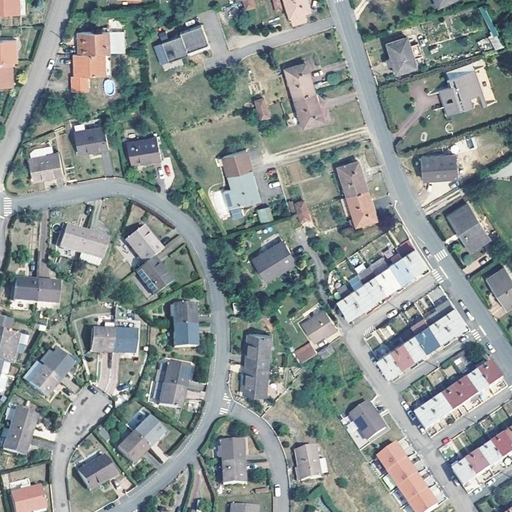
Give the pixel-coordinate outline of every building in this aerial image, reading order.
[(21,2),(21,0),(0,0),(0,14),(17,14),(17,2),(21,2)] [(254,0),(247,0),(246,0),(249,10),(256,7),(254,0)] [(278,0),(272,0),(275,9),(281,8),(278,0)] [(312,11),(308,0),(286,0),(295,25),(308,22),(306,13),(312,11)] [(183,38),(163,45),(170,64),(191,56),(190,54),(211,46),(204,27),(182,35),(183,38)] [(77,55),(105,54),(125,53),(124,31),(109,32),(110,45),(106,45),(105,32),(80,33),(81,46),(77,47),(77,55)] [(408,40),(387,45),(391,59),(387,61),(388,67),(393,65),(396,75),(416,69),(408,40)] [(0,63),(14,63),(18,62),(18,54),(15,54),(14,41),(0,41),(0,63)] [(71,78),(71,92),(71,94),(76,93),(88,93),(88,77),(102,76),(102,63),(105,63),(105,54),(77,55),(73,56),(73,65),(76,65),(76,78),(73,78),(71,78)] [(482,59),(472,63),(474,69),(484,65),(482,59)] [(14,74),(14,63),(0,63),(0,87),(11,87),(10,74),(14,74)] [(297,100),(317,93),(308,64),(288,70),(297,100)] [(448,118),(475,109),(472,101),(484,96),(479,82),(475,73),(472,74),(450,82),(453,90),(440,95),(448,118)] [(326,122),(317,93),(297,100),(306,128),(326,122)] [(259,102),(262,111),(269,109),(266,99),(259,102)] [(269,109),(262,111),(264,119),(272,117),(269,109)] [(112,147),(107,125),(77,132),(82,154),(112,147)] [(165,157),(160,134),(129,141),(134,163),(165,157)] [(49,154),(46,141),(36,142),(32,151),(34,157),(32,157),(35,181),(66,174),(62,151),(49,154)] [(227,166),(230,177),(251,171),(253,170),(248,151),(225,157),(227,166)] [(458,158),(424,160),(424,182),(458,181),(458,158)] [(340,168),(350,197),(369,191),(360,163),(340,168)] [(259,200),(251,171),(230,177),(233,189),(225,191),(230,209),(238,207),(259,200)] [(369,191),(350,197),(359,226),(378,220),(369,191)] [(298,204),(301,213),(308,210),(306,202),(298,204)] [(473,248),(490,237),(468,206),(450,218),(463,239),(466,237),(473,248)] [(260,223),(273,220),(270,207),(257,210),(260,223)] [(308,210),(301,213),(304,222),(311,220),(308,210)] [(145,265),(155,257),(164,251),(145,225),(127,240),(145,265)] [(62,247),(81,254),(89,232),(69,226),(62,247)] [(89,232),(81,254),(79,261),(101,268),(110,239),(89,232)] [(490,237),(473,248),(466,237),(463,239),(473,253),(492,240),(490,237)] [(296,257),(283,239),(253,259),(266,280),(282,270),(280,267),(296,257)] [(418,250),(412,241),(398,250),(401,253),(405,259),(418,250)] [(418,250),(405,259),(415,274),(428,266),(418,250)] [(392,268),(402,283),(404,282),(415,274),(405,259),(401,253),(391,260),(395,265),(392,268)] [(173,282),(155,257),(145,265),(137,271),(156,296),(173,282)] [(297,260),(296,257),(280,267),(282,270),(297,260)] [(360,276),(366,285),(376,300),(389,292),(379,276),(373,267),(360,276)] [(402,283),(392,268),(379,276),(389,292),(402,283)] [(509,311),(511,308),(511,279),(506,270),(490,281),(509,311)] [(366,285),(360,276),(347,284),(348,286),(353,294),(366,285)] [(14,301),(36,303),(39,282),(39,280),(17,278),(14,301)] [(39,282),(36,303),(57,306),(60,283),(39,280),(39,282)] [(366,285),(353,294),(363,309),(376,300),(366,285)] [(363,309),(353,294),(348,286),(341,290),(347,298),(340,302),(351,318),(354,315),(357,314),(363,309)] [(439,311),(455,333),(468,325),(451,300),(438,308),(439,311)] [(246,310),(246,301),(235,301),(236,311),(240,310),(246,310)] [(175,326),(198,325),(197,304),(174,305),(175,326)] [(439,311),(438,308),(425,317),(426,320),(439,311)] [(336,327),(324,309),(301,325),(313,343),(334,329),(336,327)] [(442,342),(455,333),(439,311),(426,320),(442,342)] [(0,362),(3,363),(7,364),(14,334),(10,333),(13,321),(0,317),(0,362)] [(374,332),(380,342),(395,334),(394,331),(406,324),(402,317),(374,332)] [(429,351),(442,342),(426,320),(414,328),(429,351)] [(199,347),(198,325),(175,326),(175,348),(199,347)] [(429,351),(414,328),(401,337),(405,343),(416,359),(420,357),(429,351)] [(113,354),(115,331),(94,330),(93,353),(113,354)] [(137,332),(115,331),(113,354),(135,355),(137,332)] [(250,332),(248,362),(271,363),(273,334),(250,332)] [(24,337),(14,334),(7,364),(16,367),(24,337)] [(405,343),(401,337),(388,346),(393,352),(405,343)] [(413,362),(416,359),(405,343),(393,352),(403,368),(413,362)] [(318,354),(312,344),(295,355),(302,364),(318,354)] [(336,352),(331,345),(319,353),(324,360),(336,352)] [(43,367),(61,382),(75,365),(57,351),(43,367)] [(403,368),(393,352),(379,361),(390,377),(403,368)] [(477,367),(481,374),(490,368),(485,361),(477,367)] [(268,395),(271,363),(248,362),(245,394),(268,395)] [(165,385),(187,389),(191,367),(169,363),(168,365),(167,372),(162,372),(159,371),(157,383),(165,385)] [(490,368),(481,374),(492,389),(505,380),(494,365),(490,368)] [(61,382),(43,367),(30,384),(48,398),(61,382)] [(469,383),(481,374),(477,367),(464,376),(469,383)] [(492,389),(481,374),(469,383),(479,398),(492,389)] [(480,400),(479,398),(469,383),(464,376),(451,384),(456,391),(466,406),(474,401),(475,404),(480,400)] [(183,410),(187,389),(165,385),(160,406),(183,410)] [(456,391),(443,400),(453,415),(466,406),(456,391)] [(430,408),(441,424),(453,415),(443,400),(430,408)] [(351,417),(368,442),(385,430),(368,405),(351,417)] [(428,433),(441,424),(430,408),(417,417),(428,433)] [(16,410),(10,431),(32,437),(38,417),(16,410)] [(133,433),(150,449),(166,435),(149,418),(133,433)] [(25,459),(32,437),(10,431),(3,452),(25,459)] [(134,465),(150,449),(133,433),(117,449),(134,465)] [(511,456),(511,446),(506,438),(493,447),(504,462),(511,456)] [(397,439),(376,453),(412,511),(423,511),(438,503),(397,439)] [(224,442),(225,464),(248,463),(246,440),(224,442)] [(298,450),(303,481),(324,478),(318,446),(298,450)] [(504,462),(493,447),(480,455),(491,471),(504,462)] [(480,455),(468,464),(478,479),(491,471),(480,455)] [(117,477),(106,458),(78,473),(90,493),(117,477)] [(249,484),(248,463),(225,464),(226,485),(249,484)] [(478,479),(468,464),(455,473),(465,488),(478,479)] [(439,502),(445,498),(435,484),(430,488),(439,502)] [(46,511),(41,487),(10,494),(14,511),(46,511)]
